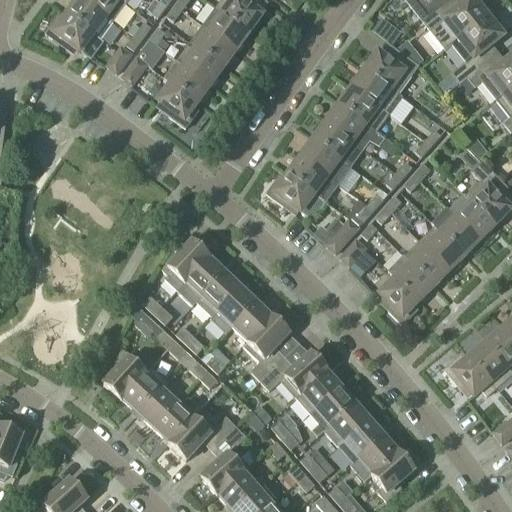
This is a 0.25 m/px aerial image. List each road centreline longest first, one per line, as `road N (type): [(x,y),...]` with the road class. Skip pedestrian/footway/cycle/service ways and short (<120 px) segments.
road 1 (residential): [(0,57),(136,137),(211,200)]
road 2 (residential): [(211,200),(396,376)]
road 3 (residential): [(211,200),(352,0)]
road 4 (residential): [(161,511),(110,459),(0,382)]
road 5 (residential): [(396,376),(497,511)]
road 6 (residential): [(396,376),(511,262)]
